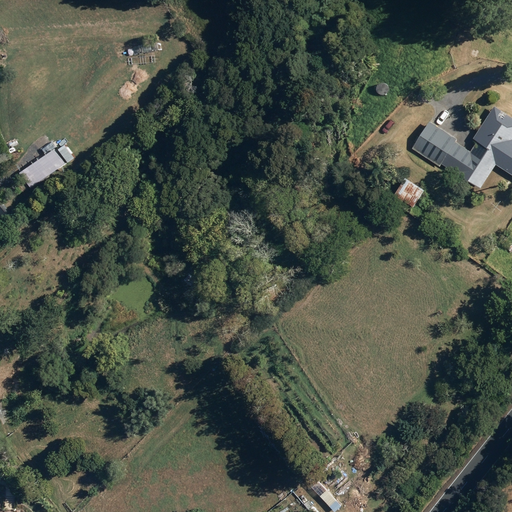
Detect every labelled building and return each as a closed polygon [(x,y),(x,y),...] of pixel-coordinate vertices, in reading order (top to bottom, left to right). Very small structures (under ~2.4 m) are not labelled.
[(128,63),(120,56),(111,68),(119,75),(128,63)] [(427,124),(411,148),(441,167),(442,165),(480,189),(495,166),(511,177),(511,142),(511,120),(493,108),(472,140),(476,143),(470,152),(427,124)] [(83,131),(98,118),(94,113),(79,126),(83,131)] [(37,178),(50,165),(45,160),(32,172),(37,178)] [(430,188),(411,175),(400,192),(419,205),(430,188)]
